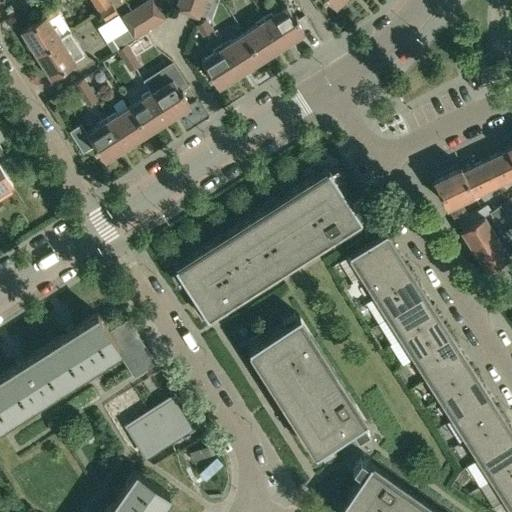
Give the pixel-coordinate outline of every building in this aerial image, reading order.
[(111,2),(109,0),(91,0),(99,11),(111,3),(111,2)] [(165,18),(165,17),(154,0),(145,0),(141,3),(155,25),(165,18)] [(177,0),(174,9),(186,14),(191,0),(177,0)] [(199,18),(205,0),(191,0),(186,14),(199,18)] [(21,28),(36,51),(70,29),(53,1),(40,11),(42,15),(21,28)] [(111,3),(99,11),(105,21),(117,13),(111,3)] [(144,31),(155,25),(141,3),(131,9),(144,31)] [(286,4),(264,18),(282,44),(303,31),(286,4)] [(131,9),(120,16),(127,27),(133,37),(133,38),(144,31),(131,9)] [(196,24),(196,25),(202,35),(213,28),(206,17),(196,24)] [(264,18),(243,31),(260,58),(282,44),(264,18)] [(133,37),(127,27),(112,37),(118,47),(126,42),(133,38),(133,37)] [(70,30),(70,29),(36,51),(50,74),(83,53),(69,30),(70,30)] [(243,31),(222,45),(239,72),(260,58),(243,31)] [(133,52),(126,42),(118,47),(116,48),(123,59),(133,52)] [(201,59),(218,85),(239,72),(222,45),(201,59)] [(139,63),(133,52),(123,59),(129,69),(139,63)] [(501,63),(479,69),(467,73),(470,85),(504,75),(501,63)] [(74,83),(80,94),(90,87),(83,77),(74,83)] [(172,77),(151,91),(168,118),(189,104),(172,77)] [(80,94),(87,104),(96,98),(90,87),(80,94)] [(151,91),(129,104),(147,131),(168,118),(151,91)] [(129,104),(108,118),(126,145),(147,131),(129,104)] [(108,118),(87,131),(104,159),(126,145),(108,118)] [(0,190),(12,183),(0,163),(0,158),(4,156),(0,146),(0,145),(0,137),(3,136),(0,131),(0,190)] [(496,182),(511,173),(511,157),(508,147),(485,158),(496,182)] [(485,158),(462,169),(473,192),(496,182),(485,158)] [(279,196),(174,263),(198,300),(194,303),(201,314),(205,311),(207,314),(326,238),(331,235),(361,216),(359,213),(367,208),(360,197),(352,202),(328,165),(285,192),(279,196)] [(433,177),(445,203),(457,222),(469,214),(461,201),(474,194),(473,192),(462,169),(460,165),(433,177)] [(484,214),(461,229),(474,249),(496,235),(484,214)] [(349,254),(363,275),(399,252),(386,231),(349,254)] [(487,269),(508,255),(496,235),(474,249),(487,269)] [(412,272),(399,252),(363,275),(376,295),(412,272)] [(425,292),(412,272),(376,295),(389,315),(425,292)] [(438,312),(425,292),(389,315),(401,335),(438,312)] [(285,322),(248,346),(284,403),(288,408),(316,452),(346,432),(353,428),(358,436),(369,429),(364,421),(367,419),(366,419),(299,314),(296,315),(293,311),(283,318),(285,322)] [(76,325),(68,330),(66,331),(66,332),(45,345),(67,380),(71,378),(69,374),(79,367),(80,369),(104,354),(103,352),(112,346),(115,350),(116,349),(117,348),(116,346),(118,345),(116,341),(109,330),(97,312),(77,325),(76,325)] [(451,333),(438,312),(401,335),(414,356),(451,333)] [(128,318),(109,330),(116,341),(135,329),(128,318)] [(141,339),(135,329),(116,341),(118,345),(116,346),(117,348),(116,349),(119,353),(141,339)] [(464,353),(451,333),(414,356),(427,376),(464,353)] [(148,349),(141,339),(119,353),(126,363),(148,349)] [(26,357),(17,362),(15,363),(16,364),(0,373),(0,390),(13,410),(15,414),(21,410),(18,406),(28,400),(30,402),(54,386),(53,384),(63,377),(66,381),(67,380),(45,345),(26,357)] [(156,362),(148,349),(126,363),(134,376),(156,362)] [(477,373),(464,353),(427,376),(440,396),(477,373)] [(453,416),(489,393),(477,373),(440,396),(453,416)] [(0,420),(3,418),(2,416),(13,410),(0,390),(0,420)] [(502,413),(489,393),(453,416),(466,437),(502,413)] [(171,395),(149,410),(166,437),(175,432),(176,433),(190,425),(171,395)] [(126,424),(145,453),(158,445),(157,443),(166,437),(149,410),(126,424)] [(511,435),(511,428),(502,413),(466,437),(479,457),(511,435)] [(511,464),(511,435),(479,457),(492,477),(511,464)] [(356,480),(335,510),(337,511),(443,511),(416,492),(411,489),(387,472),(370,461),(370,460),(368,463),(360,457),(352,468),(360,474),(356,480)] [(511,492),(511,464),(492,477),(504,497),(511,492)] [(127,482),(111,505),(110,505),(112,507),(108,511),(155,511),(169,491),(136,468),(135,470),(133,468),(131,471),(135,474),(129,483),(127,482)]
